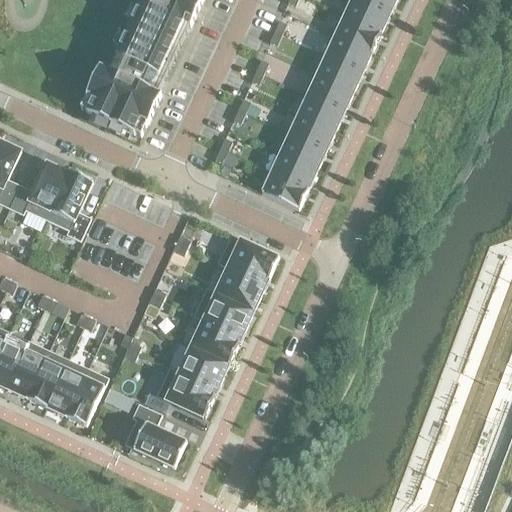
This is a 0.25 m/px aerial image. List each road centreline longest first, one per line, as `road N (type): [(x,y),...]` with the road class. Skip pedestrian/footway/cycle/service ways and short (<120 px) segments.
road 1 (residential): [(462,0),(341,259)]
road 2 (residential): [(224,511),(341,259)]
road 3 (residential): [(246,0),(166,180)]
road 4 (residential): [(166,180),(341,259)]
road 5 (residential): [(0,103),(166,180)]
